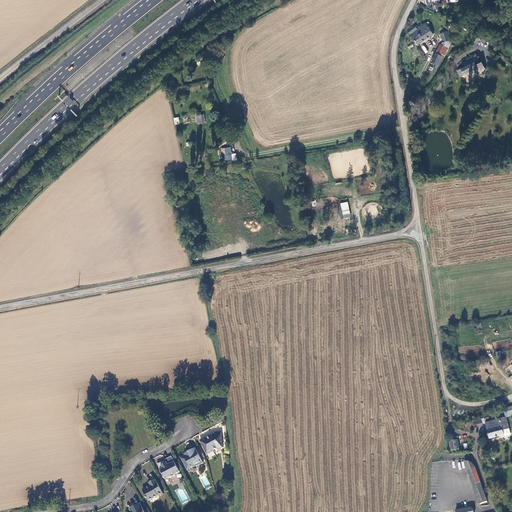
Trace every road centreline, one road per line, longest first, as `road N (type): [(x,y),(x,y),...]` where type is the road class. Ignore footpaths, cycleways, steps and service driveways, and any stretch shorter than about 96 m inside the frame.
road 1 (unclassified): [(420,230),(0,307)]
road 2 (trunk): [(0,168),(194,0)]
road 3 (unclassified): [(413,0),(393,60),(420,230)]
road 4 (trunk): [(155,0),(0,138)]
road 5 (unclassified): [(450,427),(420,230)]
road 6 (residential): [(57,511),(110,498),(135,462),(185,426)]
road 7 (unclassified): [(0,81),(104,0)]
